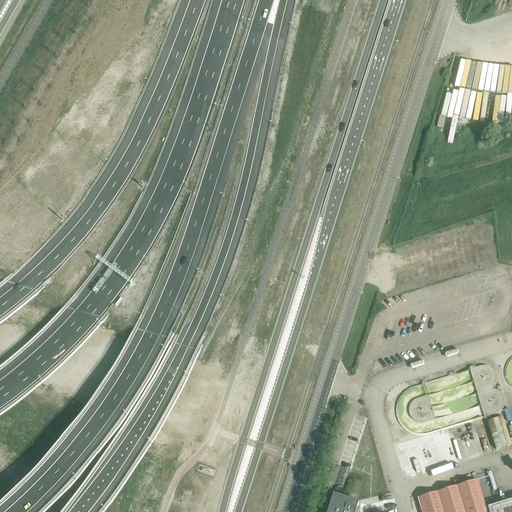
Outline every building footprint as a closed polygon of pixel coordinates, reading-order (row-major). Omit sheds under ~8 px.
[(405,438),(506,413),(494,365),(394,390),(405,438)] [(503,418),(488,423),(496,449),(511,444),(503,418)] [(407,450),(401,452),(408,475),(414,473),(407,450)] [(417,498),(421,511),(487,511),(477,480),(417,498)] [(355,511),(358,503),(356,502),(352,501),(333,495),(327,511),(355,511)]
